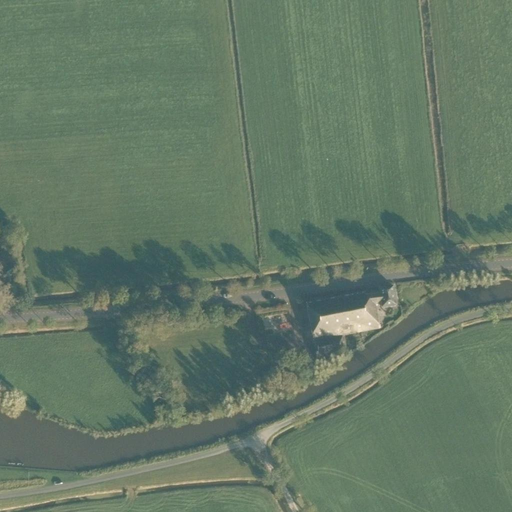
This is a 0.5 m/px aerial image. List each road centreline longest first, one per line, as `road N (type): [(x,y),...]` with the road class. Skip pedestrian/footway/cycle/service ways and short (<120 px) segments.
road 1 (unclassified): [(0,496),(147,470),(254,440),(354,388),(431,333),(511,309)]
road 2 (secondary): [(0,319),(511,264)]
